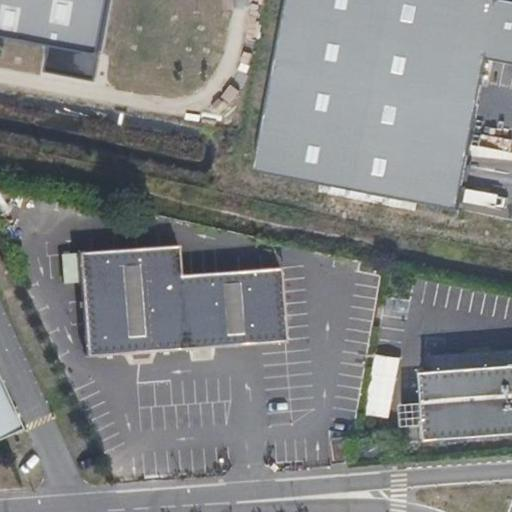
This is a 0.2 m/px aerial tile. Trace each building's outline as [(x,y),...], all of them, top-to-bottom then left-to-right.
[(0,0),(0,35),(50,45),(45,72),(96,81),(111,0),(0,0)] [(511,0),(288,0),(255,171),(460,210),(489,59),(511,63),(511,0)] [(173,247),(76,252),(81,356),(190,350),(280,345),(275,272),(174,277),(173,247)] [(511,364),(509,365),(420,371),(425,442),(511,435),(511,364)] [(0,434),(17,426),(0,388),(0,434)] [(345,438),(329,439),(332,464),(348,463),(345,438)]
